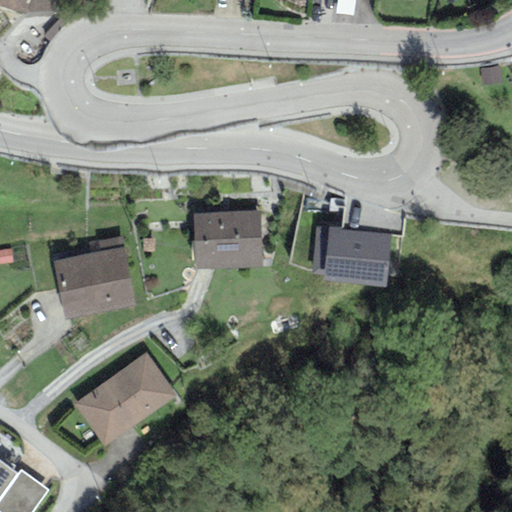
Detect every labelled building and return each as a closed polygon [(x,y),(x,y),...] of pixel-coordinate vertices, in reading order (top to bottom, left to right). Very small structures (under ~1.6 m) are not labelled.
[(28,0),(1,0),(0,4),(25,12),(28,0)] [(56,0),(28,0),(25,12),(51,19),(56,0)] [(261,267),(259,211),(192,215),(195,270),(261,267)] [(391,236),(328,229),(316,227),(311,275),(323,276),(323,279),(385,287),(391,236)] [(64,320),(135,306),(121,236),(88,243),(91,253),(52,261),(64,320)] [(11,249),(0,251),(0,264),(13,262),(11,249)] [(145,353),(74,404),(105,446),(176,395),(145,353)] [(0,497),(17,474),(0,461),(0,497)] [(21,470),(17,474),(0,497),(0,511),(32,511),(48,492),(21,470)]
